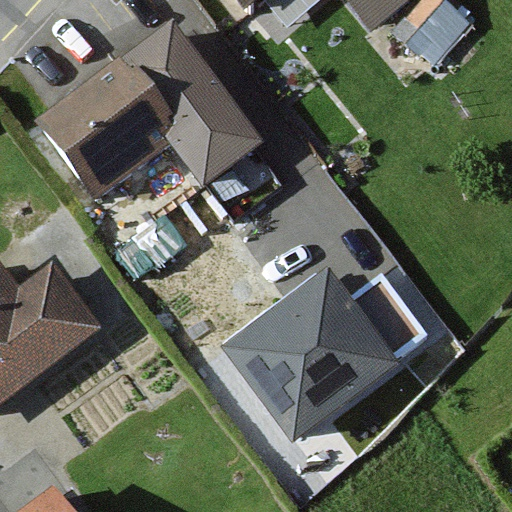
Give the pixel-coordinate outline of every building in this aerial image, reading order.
[(372,0),(216,0),(242,29),(274,0),(340,0),(354,16),(372,0)] [(154,50),(126,70),(182,148),(238,108),(182,30),(154,50)] [(182,148),(126,70),(122,64),(75,98),(30,130),(91,213),(182,148)] [(0,409),(99,338),(52,272),(21,295),(0,265),(0,409)] [(327,268),(221,346),(295,446),(401,368),(327,268)] [(36,511),(67,511),(57,498),(36,511)]
